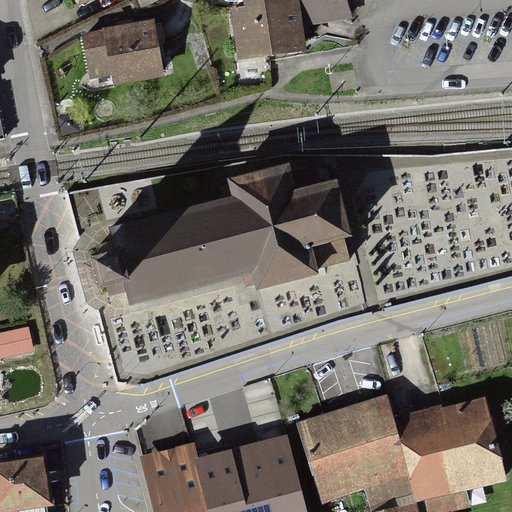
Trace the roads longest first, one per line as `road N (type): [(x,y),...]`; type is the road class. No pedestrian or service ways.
road 1 (residential): [(93,416),(511,294)]
road 2 (residential): [(0,0),(93,416)]
